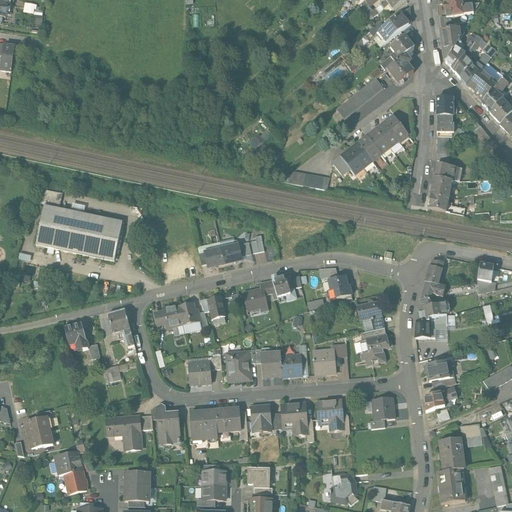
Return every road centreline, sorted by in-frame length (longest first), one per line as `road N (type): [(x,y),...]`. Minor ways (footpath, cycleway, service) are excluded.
road 1 (residential): [(410,383),(173,397),(153,378),(136,311),(149,294),(297,261),(415,272)]
road 2 (residential): [(417,206),(429,73)]
road 3 (residential): [(417,511),(424,469),(410,383)]
